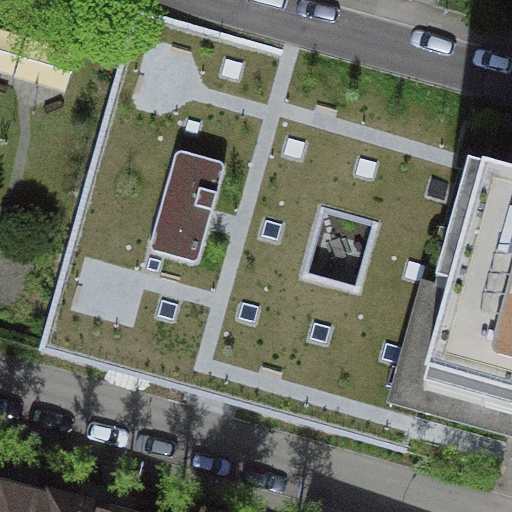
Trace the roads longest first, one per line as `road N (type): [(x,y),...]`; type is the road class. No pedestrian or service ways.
road 1 (residential): [(437,511),(0,386)]
road 2 (residential): [(225,0),(511,79)]
